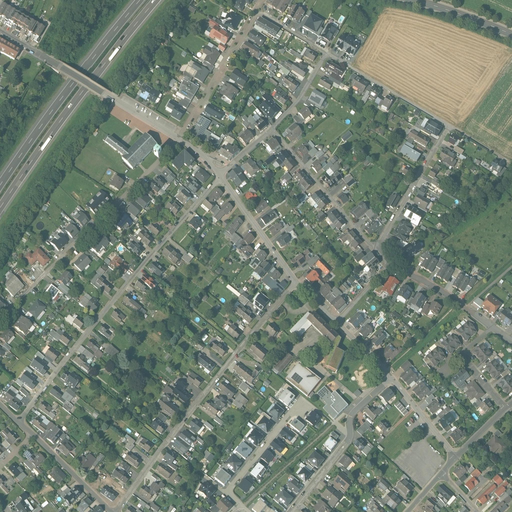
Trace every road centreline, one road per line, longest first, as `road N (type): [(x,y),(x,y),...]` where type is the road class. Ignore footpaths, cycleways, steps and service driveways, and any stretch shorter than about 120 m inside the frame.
road 1 (residential): [(17,422),(220,176)]
road 2 (residential): [(295,282),(116,511)]
road 3 (motorway): [(0,207),(65,109),(154,0)]
road 4 (residential): [(182,139),(0,320)]
road 5 (motorway): [(137,0),(0,182)]
road 6 (residential): [(0,31),(182,139)]
road 7 (residential): [(292,511),(346,443),(354,412),(392,377)]
road 8 (residential): [(271,129),(374,248)]
road 9 (residential): [(182,139),(257,10)]
road 10 (residential): [(449,125),(374,248)]
road 11 (residential): [(302,399),(226,494),(240,509)]
road 12 (residential): [(327,52),(449,125)]
road 13 (residential): [(220,176),(295,282)]
road 14 (residential): [(391,261),(492,327)]
